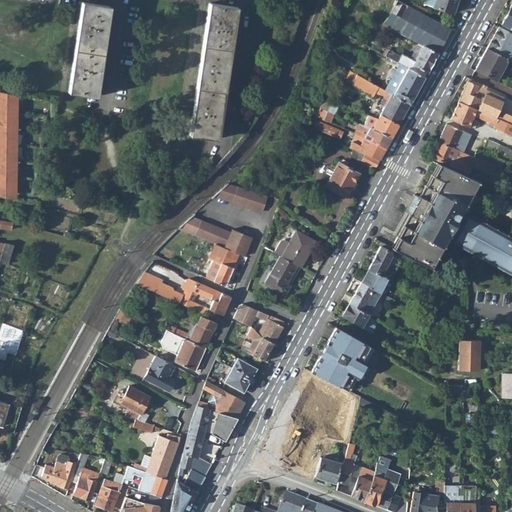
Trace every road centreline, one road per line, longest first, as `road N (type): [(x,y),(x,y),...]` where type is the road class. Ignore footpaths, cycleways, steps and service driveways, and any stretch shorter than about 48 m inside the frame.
road 1 (tertiary): [(237,459),(487,0)]
road 2 (residential): [(246,0),(224,141)]
road 3 (residential): [(237,459),(367,511)]
